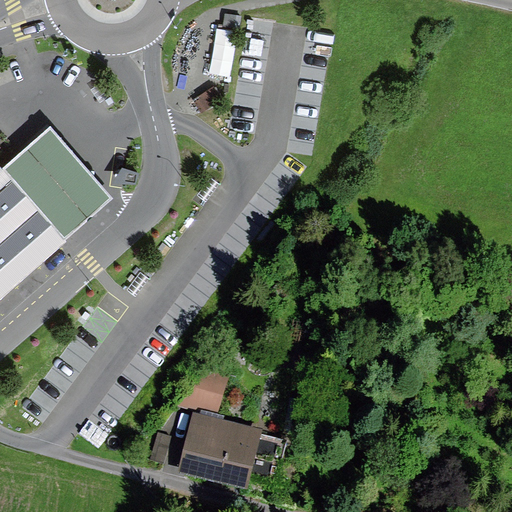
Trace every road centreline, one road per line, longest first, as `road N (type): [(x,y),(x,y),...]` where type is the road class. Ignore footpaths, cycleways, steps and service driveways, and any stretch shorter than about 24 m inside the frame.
road 1 (residential): [(0,342),(130,226),(155,193),(155,128),(129,34)]
road 2 (track): [(46,449),(271,511)]
